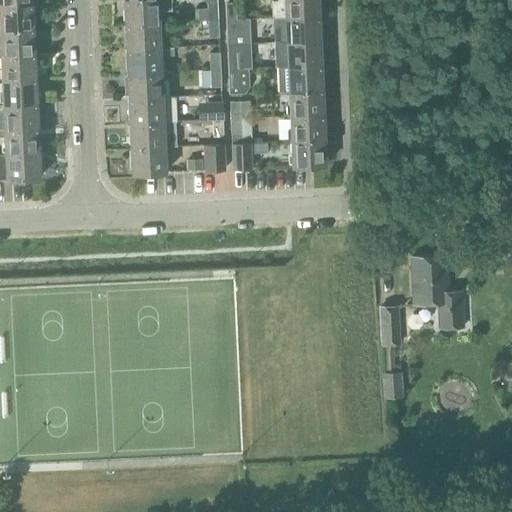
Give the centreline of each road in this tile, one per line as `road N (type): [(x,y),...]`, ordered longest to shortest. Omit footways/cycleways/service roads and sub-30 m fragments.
road 1 (residential): [(88,216),(347,205)]
road 2 (residential): [(78,0),(88,216)]
road 3 (unclassified): [(347,205),(511,201)]
